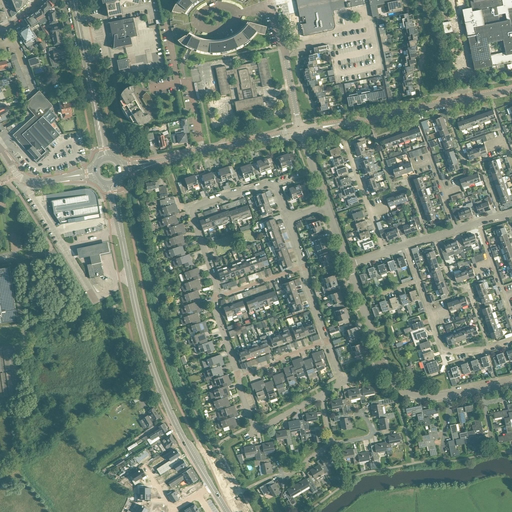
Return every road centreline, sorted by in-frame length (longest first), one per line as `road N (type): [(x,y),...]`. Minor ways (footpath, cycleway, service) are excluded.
road 1 (secondary): [(192,452),(142,337),(119,220)]
road 2 (residential): [(215,297),(195,206),(271,184),(288,219)]
road 3 (tertiary): [(330,125),(511,88)]
road 4 (residential): [(115,337),(30,194),(33,181)]
road 5 (residential): [(511,340),(444,350),(418,280)]
road 6 (residential): [(300,129),(271,6)]
road 7 (residential): [(501,216),(479,161),(465,166),(450,120)]
